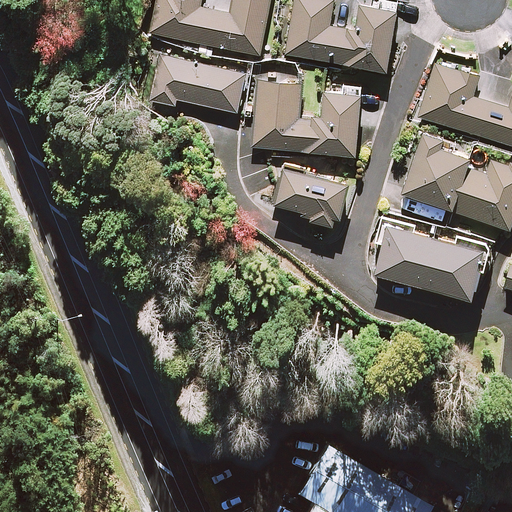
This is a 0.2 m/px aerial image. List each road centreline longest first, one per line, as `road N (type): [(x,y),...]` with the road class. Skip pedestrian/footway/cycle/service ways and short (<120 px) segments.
road 1 (secondary): [(182,511),(0,80)]
road 2 (residential): [(338,269),(423,31),(459,0)]
road 3 (residential): [(338,269),(278,236),(230,191),(232,124)]
road 4 (residential): [(511,303),(447,313),(362,286),(338,269)]
